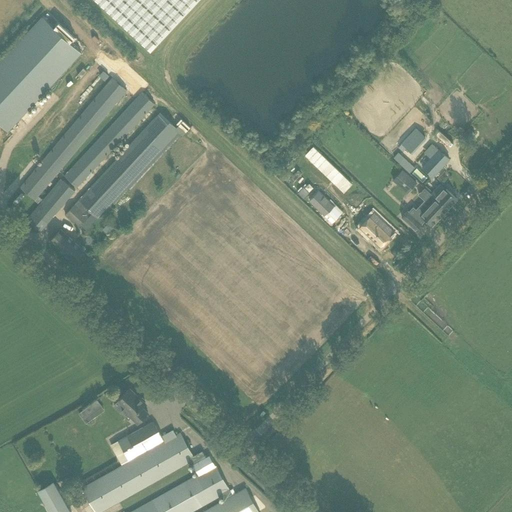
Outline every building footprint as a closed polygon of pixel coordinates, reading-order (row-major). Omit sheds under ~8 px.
[(96,0),(151,51),(198,0),(96,0)] [(82,54),(71,44),(75,40),(59,25),(55,29),(43,18),(0,63),(0,121),(9,131),(82,54)] [(127,90),(112,77),(99,92),(20,187),(35,199),(56,174),(114,104),(127,90)] [(63,176),(76,188),(152,104),(139,92),(63,176)] [(158,115),(77,201),(85,208),(91,213),(96,218),(176,131),(158,115)] [(402,141),(400,143),(410,152),(412,150),(425,137),(415,128),(402,141)] [(432,177),(449,159),(432,143),(426,150),(432,156),(422,167),(432,177)] [(407,172),(413,167),(402,156),(397,161),(407,172)] [(326,158),(317,167),(343,192),(352,183),(326,158)] [(402,170),(393,180),(408,192),(416,183),(402,170)] [(33,225),(40,231),(45,226),(47,223),(72,192),(74,190),(60,178),(39,204),(33,212),(26,220),(33,225)] [(444,187),(440,183),(432,191),(430,194),(446,210),(449,207),(457,199),(449,192),(444,187)] [(304,187),(298,193),(303,198),(309,192),(304,187)] [(324,189),(315,198),(331,213),(339,204),(334,199),(334,198),(330,194),(329,194),(324,189)] [(446,210),(430,194),(425,190),(420,196),(424,200),(441,216),(446,210)] [(432,225),(440,216),(441,216),(424,200),(415,209),(413,208),(403,219),(415,230),(425,218),(432,225)] [(77,201),(64,215),(78,227),(81,224),(91,213),(77,201)] [(96,218),(91,213),(81,224),(87,230),(97,219),(96,218)] [(365,218),(356,228),(371,243),(373,241),(380,247),(394,232),(374,213),(367,220),(365,218)] [(108,223),(102,229),(107,234),(113,228),(108,223)] [(60,229),(57,233),(50,240),(75,264),(85,253),(60,229)] [(127,415),(137,424),(148,412),(142,407),(145,403),(129,388),(113,405),(126,417),(127,415)] [(97,399),(86,408),(93,418),(104,409),(97,399)] [(153,421),(127,436),(111,445),(121,464),(163,440),(153,421)] [(199,474),(130,511),(189,511),(230,490),(216,464),(215,465),(209,455),(206,457),(202,451),(193,455),(181,433),(82,488),(95,511),(97,511),(191,460),(199,474)] [(70,511),(53,481),(38,490),(49,511),(70,511)] [(201,511),(259,511),(260,511),(246,487),(201,511)]
